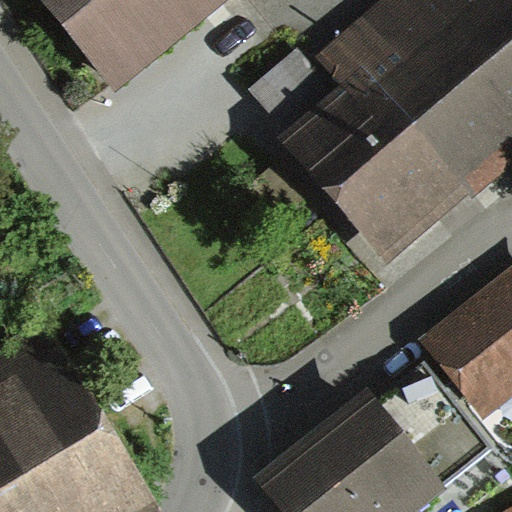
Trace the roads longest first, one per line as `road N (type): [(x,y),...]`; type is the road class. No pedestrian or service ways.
road 1 (unclassified): [(0,97),(188,378),(204,420)]
road 2 (residential): [(204,420),(251,410),(318,375),(511,229)]
